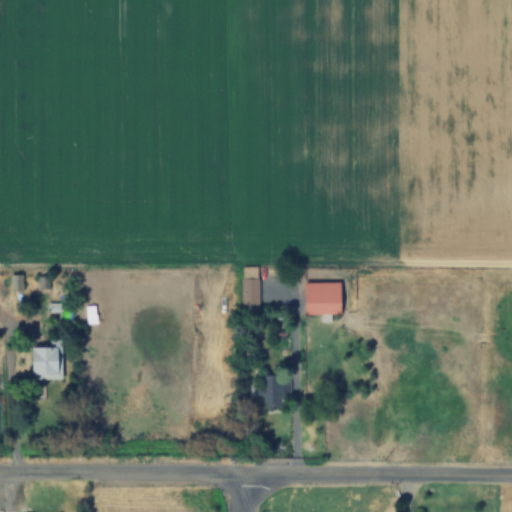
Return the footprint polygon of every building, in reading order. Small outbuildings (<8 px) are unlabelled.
[(258,265),(240,265),(240,311),(258,311),(258,265)] [(10,275),(10,290),(20,290),(20,275),(10,275)] [(303,314),(339,314),(339,281),(303,281),(303,314)] [(29,346),(29,379),(61,379),(61,339),(48,339),(48,346),(29,346)] [(262,397),(262,408),(280,408),(280,374),(259,374),(259,397),(262,397)]
